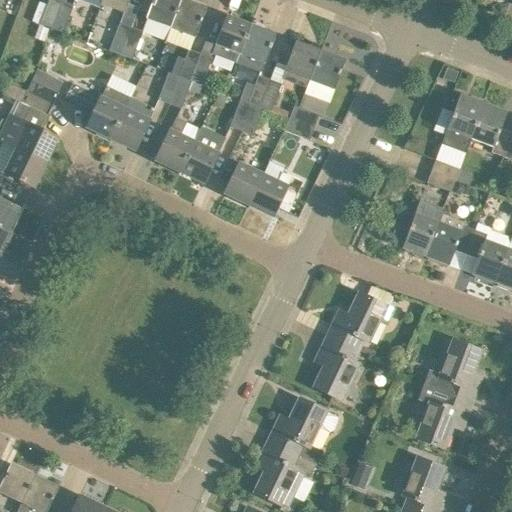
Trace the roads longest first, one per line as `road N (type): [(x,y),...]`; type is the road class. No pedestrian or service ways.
road 1 (residential): [(0,341),(82,178),(97,175),(293,266)]
road 2 (residential): [(182,502),(293,266)]
road 3 (residential): [(305,243),(407,29)]
road 4 (residential): [(511,324),(305,243)]
road 5 (residential): [(182,502),(0,409)]
